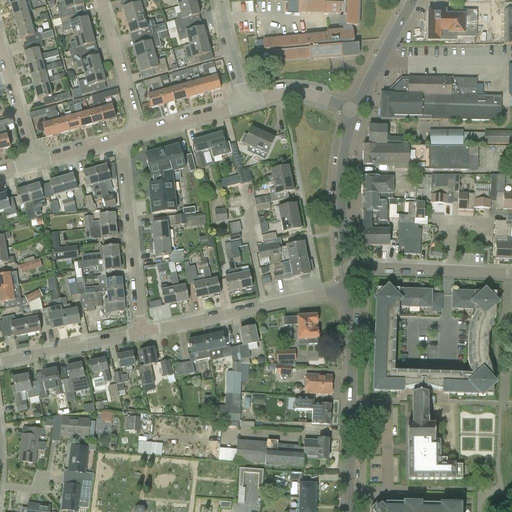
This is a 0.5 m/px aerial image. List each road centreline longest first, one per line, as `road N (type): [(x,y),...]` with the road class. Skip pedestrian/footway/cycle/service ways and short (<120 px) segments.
road 1 (tertiary): [(348,511),(344,290)]
road 2 (residential): [(141,332),(344,290)]
road 3 (residential): [(141,332),(122,139)]
road 4 (tertiary): [(345,267),(341,171),(354,110)]
road 5 (residential): [(0,361),(141,332)]
road 6 (residential): [(102,0),(138,135)]
road 7 (residential): [(33,163),(0,43)]
road 8 (tertiary): [(354,110),(412,0)]
